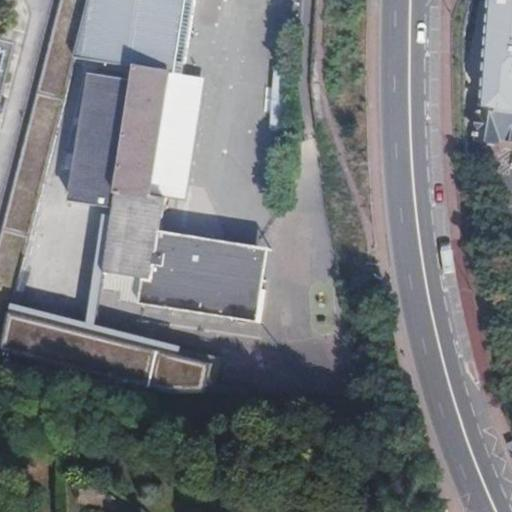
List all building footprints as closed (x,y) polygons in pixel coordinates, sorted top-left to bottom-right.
[(65,0),(0,262),(0,378),(1,379),(80,63),(95,0),(65,0)] [(95,0),(80,63),(127,69),(127,67),(129,64),(132,61),(134,60),(137,59),(187,66),(195,2),(172,0),(95,0)] [(511,0),(495,0),(487,105),(494,110),(511,113),(511,0)] [(170,202),(187,66),(137,59),(134,60),(132,61),(129,64),(127,67),(127,69),(124,86),(137,88),(139,73),(168,76),(151,200),(170,202)] [(151,286),(147,310),(266,327),(271,294),(249,292),(250,284),(257,284),(262,243),(178,231),(175,234),(175,237),(166,237),(170,202),(151,200),(168,76),(139,73),(137,88),(124,86),(95,82),(79,207),(97,210),(122,213),(112,280),(151,286)] [(511,113),(494,110),(493,115),(490,115),(485,140),(503,144),(504,138),(511,139),(511,113)] [(112,280),(122,213),(97,210),(88,274),(110,304),(147,310),(151,286),(112,280)] [(271,294),(277,245),(262,243),(257,284),(250,284),(249,292),(271,294)]
